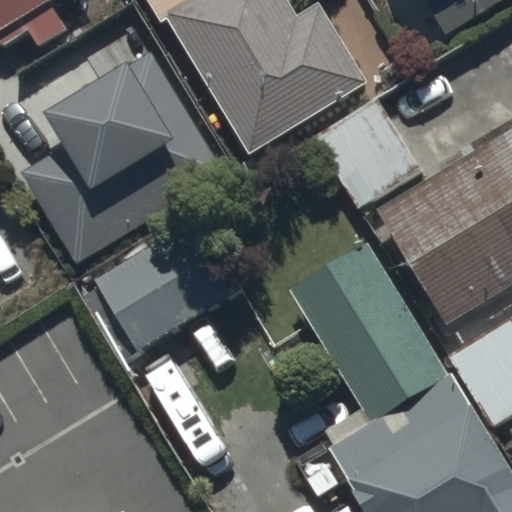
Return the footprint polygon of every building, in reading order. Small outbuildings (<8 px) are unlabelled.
[(25,47),(100,0),(99,0),(0,0),(0,55),(3,61),(25,47)] [(145,0),(170,40),(175,36),(259,170),(355,110),(375,97),(326,19),(306,32),(285,0),(145,0)] [(511,10),(511,0),(422,0),(453,48),(511,10)] [(32,190),(87,277),(232,186),(178,100),(159,70),(54,135),(73,165),(32,190)] [(383,98),(319,136),(363,211),(427,173),(383,98)] [(453,327),(511,290),(511,128),(380,211),(453,327)] [(112,274),(154,345),(248,290),(206,218),(112,274)] [(511,511),(511,456),(493,428),(371,244),(298,292),(384,421),(335,454),(372,511),(511,511)] [(511,416),(511,322),(451,360),(493,428),(511,416)]
